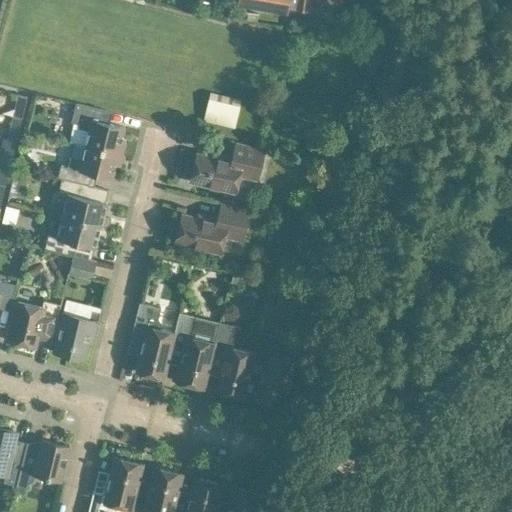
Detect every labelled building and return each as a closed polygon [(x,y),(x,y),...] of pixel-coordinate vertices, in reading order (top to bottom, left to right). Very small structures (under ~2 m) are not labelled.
[(239,0),(239,5),(286,13),(287,9),(313,13),(315,6),(308,5),(308,0),(342,0),(343,0),(239,0)] [(240,100),(211,93),(204,119),(233,126),(240,100)] [(18,94),(12,117),(21,119),(27,96),(18,94)] [(71,122),(72,123),(68,140),(85,145),(123,154),(126,142),(121,141),(124,127),(104,122),(107,110),(76,103),(71,122)] [(7,139),(15,141),(21,119),(12,117),(7,139)] [(7,139),(1,161),(10,163),(15,141),(7,139)] [(240,175),(250,178),(258,180),(259,174),(264,157),(270,159),(272,152),(235,143),(231,157),(226,156),(225,160),(196,153),(190,181),(236,192),(240,175)] [(61,178),(88,185),(91,173),(112,178),(115,165),(120,166),(123,154),(85,145),(81,159),(70,156),(68,167),(60,165),(57,177),(61,178)] [(1,161),(0,165),(0,184),(5,185),(10,163),(1,161)] [(15,170),(9,196),(23,199),(25,191),(19,190),(23,172),(15,170)] [(62,215),(108,227),(111,218),(103,216),(106,203),(105,202),(108,190),(88,185),(61,178),(58,192),(67,194),(62,215)] [(175,241),(220,253),(223,241),(225,236),(243,240),(250,211),(220,203),(216,218),(211,217),(210,221),(181,214),(175,241)] [(48,235),(46,241),(44,248),(73,255),(95,261),(95,260),(91,259),(94,247),(95,247),(99,234),(106,236),(108,227),(62,215),(57,237),(48,235)] [(95,261),(73,255),(68,273),(91,278),(95,261)] [(0,307),(10,310),(16,284),(0,280),(0,307)] [(16,301),(6,340),(34,346),(35,345),(34,345),(37,334),(53,338),(61,305),(43,301),(41,307),(16,301)] [(158,318),(161,308),(139,302),(132,333),(144,336),(136,371),(163,378),(172,342),(175,332),(174,332),(160,329),(161,323),(158,318)] [(94,336),(97,322),(99,323),(102,312),(91,309),(88,319),(63,313),(53,351),(84,359),(90,336),(94,336)] [(219,322),(200,317),(179,312),(174,332),(175,332),(172,342),(184,345),(176,381),(203,388),(212,352),(219,322)] [(254,352),(239,348),(241,343),(238,338),(240,327),(219,322),(212,352),(224,355),(215,391),(243,398),(252,362),(254,352)] [(279,341),(280,337),(259,332),(254,352),(252,362),(264,365),(255,401),(283,407),(294,362),(296,351),(292,344),(279,341)] [(3,482),(16,486),(22,462),(10,459),(17,433),(0,428),(0,473),(5,475),(3,482)] [(16,486),(15,492),(23,494),(26,485),(33,480),(34,475),(60,481),(69,445),(42,439),(41,440),(39,448),(26,445),(22,462),(16,486)] [(106,492),(93,489),(87,511),(113,511),(115,511),(116,506),(131,509),(134,499),(142,463),(115,457),(106,492)] [(172,511),(174,509),(173,509),(182,473),(155,466),(146,502),(134,499),(131,509),(130,511),(172,511)] [(214,511),(222,483),(194,476),(185,511),(174,509),(172,511),(214,511)] [(257,511),(257,510),(262,493),(234,486),(227,511),(257,511)]
